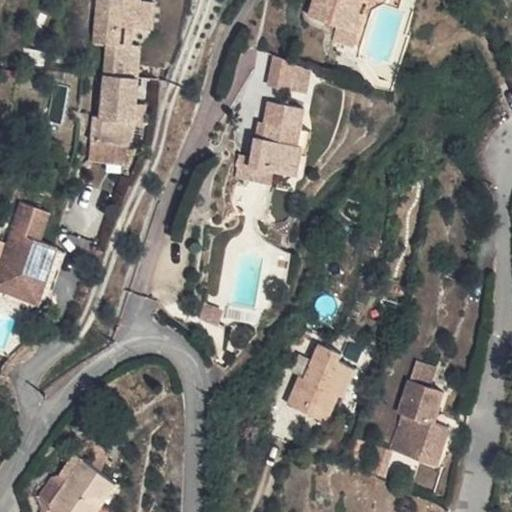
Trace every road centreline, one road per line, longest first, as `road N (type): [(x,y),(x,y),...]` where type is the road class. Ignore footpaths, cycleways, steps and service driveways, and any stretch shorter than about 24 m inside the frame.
road 1 (residential): [(0,493),(62,399),(120,353),(152,345),(186,354),(192,366),(195,511)]
road 2 (residential): [(466,511),(501,351),(511,150)]
